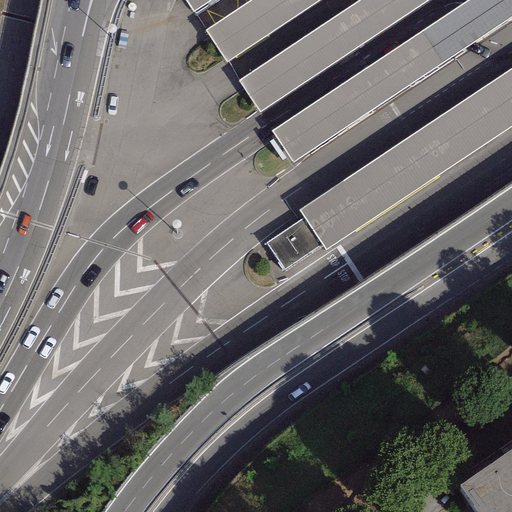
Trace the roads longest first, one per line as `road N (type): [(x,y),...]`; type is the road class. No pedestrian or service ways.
road 1 (motorway): [(0,477),(222,247),(511,42)]
road 2 (motorway): [(0,409),(83,271),(115,234),(454,0)]
road 3 (motorway): [(0,501),(222,340),(511,150)]
road 4 (motorway): [(511,203),(246,382),(124,511)]
road 5 (motorway): [(165,511),(259,415),(511,244)]
road 6 (motorway): [(85,0),(53,160),(0,303)]
